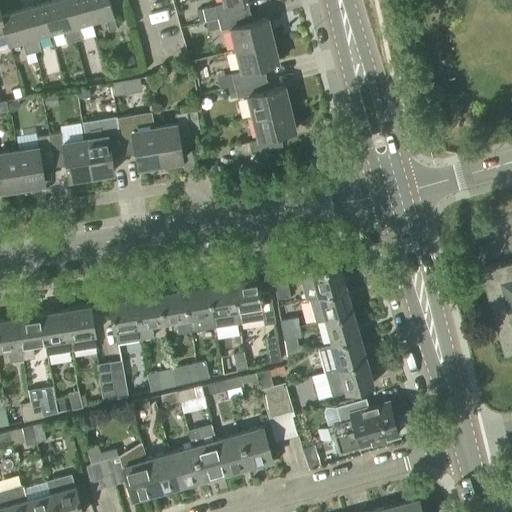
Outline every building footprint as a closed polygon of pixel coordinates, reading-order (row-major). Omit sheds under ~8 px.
[(75,41),(63,0),(54,0),(43,3),(51,35),(64,31),(67,43),(75,41)] [(93,23),(86,0),(63,0),(75,41),(83,39),(79,27),(93,23)] [(86,0),(93,23),(105,20),(108,31),(117,29),(113,18),(114,18),(108,0),(86,0)] [(223,0),(225,3),(204,8),(207,20),(245,11),(241,0),(223,0)] [(43,3),(22,9),(34,52),(41,50),(38,39),(51,35),(43,3)] [(0,9),(0,36),(6,34),(9,47),(10,46),(1,15),(0,9)] [(22,9),(1,15),(10,46),(23,43),(26,54),(34,52),(22,9)] [(245,11),(207,20),(209,32),(220,30),(230,27),(236,49),(272,40),(267,18),(247,23),(245,11)] [(272,40),(236,49),(241,71),(231,74),(234,85),(261,79),(259,67),(278,62),(272,40)] [(133,56),(121,57),(123,66),(134,65),(133,56)] [(261,79),(234,85),(237,98),(247,95),(253,117),(289,108),(284,86),(264,91),(261,79)] [(114,95),(124,93),(122,80),(112,81),(114,95)] [(21,96),(18,88),(11,90),(14,98),(21,96)] [(48,107),(59,105),(57,94),(46,96),(48,107)] [(20,105),(19,100),(10,102),(11,111),(17,110),(20,105)] [(289,108),(253,117),(258,139),(248,141),(251,154),(278,147),(275,135),(295,130),(289,108)] [(176,123),(154,127),(160,164),(183,160),(179,141),(192,139),(187,111),(174,113),(176,123)] [(160,164),(154,127),(152,117),(117,123),(122,150),(134,148),(137,168),(160,164)] [(107,135),(85,139),(91,176),(114,172),(110,152),(122,150),(117,123),(105,125),(107,135)] [(61,132),(49,134),(53,162),(65,160),(68,179),(91,176),(85,139),(63,142),(61,132)] [(53,162),(49,134),(36,136),(38,146),(16,150),(22,187),(45,183),(41,164),(53,162)] [(0,190),(22,187),(16,150),(0,152),(0,190)] [(499,342),(503,355),(511,352),(511,261),(480,270),(499,342)] [(308,299),(345,289),(338,264),(305,274),(302,294),(304,300),(308,299)] [(272,274),(276,300),(290,297),(285,272),(272,274)] [(257,277),(232,282),(238,324),(263,320),(257,277)] [(238,324),(232,282),(207,286),(214,327),(238,324)] [(214,327),(207,286),(183,290),(190,331),(214,327)] [(351,312),(345,289),(308,299),(315,322),(325,320),(351,312)] [(183,290),(159,294),(163,321),(175,320),(177,333),(190,331),(183,290)] [(163,321),(159,294),(134,298),(141,339),(153,337),(151,324),(163,321)] [(141,339),(134,298),(109,302),(116,344),(141,339)] [(64,309),(71,351),(96,347),(89,305),(64,309)] [(71,351),(64,309),(39,313),(44,342),(46,355),(71,351)] [(358,336),(351,312),(325,320),(332,343),(358,336)] [(44,342),(39,313),(15,317),(22,360),(34,358),(32,344),(44,342)] [(282,329),(299,326),(297,316),(280,319),(282,329)] [(15,317),(0,319),(0,349),(7,348),(10,362),(22,360),(15,317)] [(301,337),(299,326),(282,329),(286,355),(301,351),(300,345),(297,346),(296,338),(301,337)] [(281,359),(277,335),(264,337),(268,362),(281,359)] [(358,336),(332,343),(319,347),(324,371),(365,360),(358,336)] [(243,351),(232,354),(236,370),(247,367),(243,351)] [(121,360),(109,362),(115,399),(127,397),(121,360)] [(205,360),(195,362),(199,379),(209,377),(205,360)] [(372,384),(365,360),(324,371),(331,395),(345,391),(372,384)] [(115,399),(109,362),(95,364),(102,401),(115,399)] [(199,379),(195,362),(171,367),(175,384),(199,379)] [(284,365),(255,372),(257,379),(260,388),(268,418),(280,414),(272,385),(274,385),(271,375),(286,372),(284,365)] [(175,384),(171,367),(146,373),(150,390),(175,384)] [(255,372),(224,379),(227,389),(243,385),(242,383),(257,379),(255,372)] [(227,389),(224,379),(207,383),(209,393),(227,389)] [(285,382),(274,385),(272,385),(280,414),(293,411),(285,382)] [(177,390),(179,400),(196,396),(194,386),(177,390)] [(72,409),(82,407),(78,390),(68,392),(72,409)] [(179,400),(177,390),(160,394),(163,405),(179,400)] [(66,409),(63,396),(55,398),(58,411),(66,409)] [(149,407),(147,397),(130,401),(132,412),(149,407)] [(40,399),(30,401),(33,418),(44,416),(40,399)] [(0,425),(9,424),(3,400),(0,400),(0,425)] [(33,418),(30,401),(20,403),(23,421),(33,418)] [(341,423),(331,426),(334,435),(392,418),(387,401),(371,405),(350,411),(352,417),(340,421),(341,423)] [(392,418),(334,435),(334,437),(339,452),(359,446),(358,446),(397,435),(392,418)] [(42,422),(32,425),(36,442),(45,439),(42,422)] [(36,442),(32,425),(22,427),(26,444),(36,442)] [(238,433),(247,466),(271,459),(261,426),(238,433)] [(331,426),(318,430),(321,441),(334,437),(334,435),(331,426)] [(215,439),(204,443),(199,427),(188,430),(192,446),(201,479),(224,473),(215,439)] [(238,433),(215,439),(224,473),(247,466),(238,433)] [(192,446),(169,453),(178,486),(201,479),(192,446)] [(143,449),(108,459),(115,484),(127,481),(132,499),(155,493),(146,459),(143,449)] [(178,486),(169,453),(146,459),(155,493),(178,486)] [(320,464),(318,457),(307,461),(309,468),(320,464)] [(115,484),(108,459),(96,462),(103,488),(115,484)] [(103,488),(96,462),(84,465),(91,491),(103,488)] [(46,481),(49,493),(54,511),(81,511),(70,474),(46,481)] [(29,511),(25,499),(26,499),(22,484),(0,490),(0,502),(1,506),(2,506),(3,511),(29,511)] [(54,511),(49,493),(26,499),(25,499),(29,511),(54,511)] [(393,505),(395,511),(420,511),(416,498),(393,505)]
